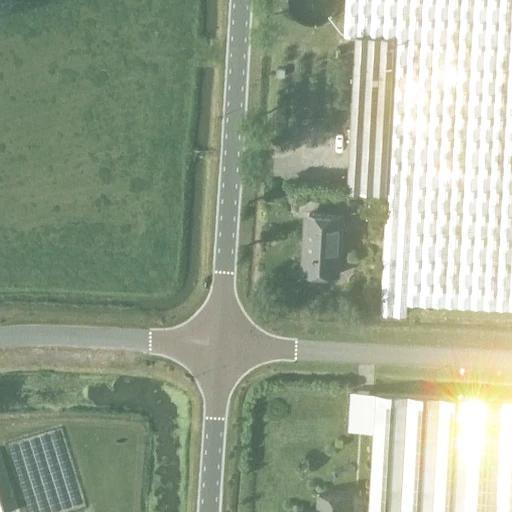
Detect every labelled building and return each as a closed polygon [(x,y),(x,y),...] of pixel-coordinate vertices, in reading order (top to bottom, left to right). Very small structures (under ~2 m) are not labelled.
[(334,0),(286,0),(287,1),(288,6),(290,11),(292,15),(295,18),(299,20),(305,22),(308,23),(314,23),(318,21),(326,17),(330,13),(332,9),(334,4),(334,0)] [(511,0),(345,0),(345,1),(343,35),(354,36),(345,185),(345,191),(385,193),(379,312),(511,319),(511,0)] [(308,213),(306,253),(301,253),(300,272),(337,275),(340,215),(308,213)] [(511,511),(511,399),(375,392),(350,390),(348,429),(373,431),(368,511),(511,511)] [(290,508),(290,511),(345,511),(346,492),(320,491),(320,508),(290,508)]
